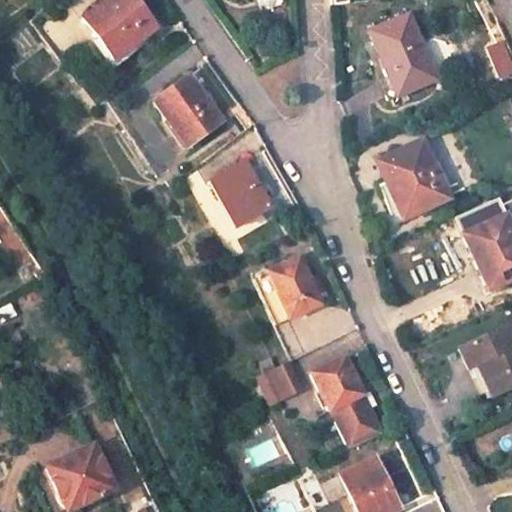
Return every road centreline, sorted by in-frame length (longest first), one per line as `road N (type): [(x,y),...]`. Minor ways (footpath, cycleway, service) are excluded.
road 1 (residential): [(466,511),(319,184)]
road 2 (residential): [(319,184),(188,0)]
road 3 (residential): [(319,184),(312,0)]
